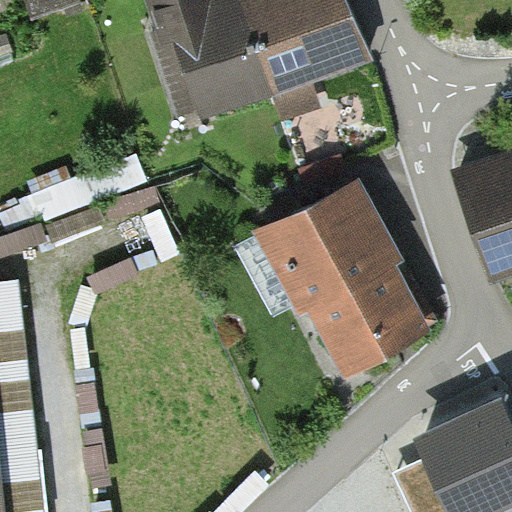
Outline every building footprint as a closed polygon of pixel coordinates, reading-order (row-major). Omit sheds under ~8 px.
[(209,104),(273,82),(243,0),(185,0),(172,5),(153,11),(165,47),(186,39),(209,104)] [(243,0),(273,82),(286,120),(325,106),(314,74),(368,55),(348,0),(243,0)] [(141,139),(40,178),(53,212),(155,172),(141,139)] [(511,142),(461,161),(496,257),(511,250),(511,142)] [(428,302),(360,170),(254,224),(322,356),(428,302)] [(511,487),(511,435),(487,382),(415,415),(460,511),(511,487)] [(9,511),(0,416),(0,511),(9,511)]
